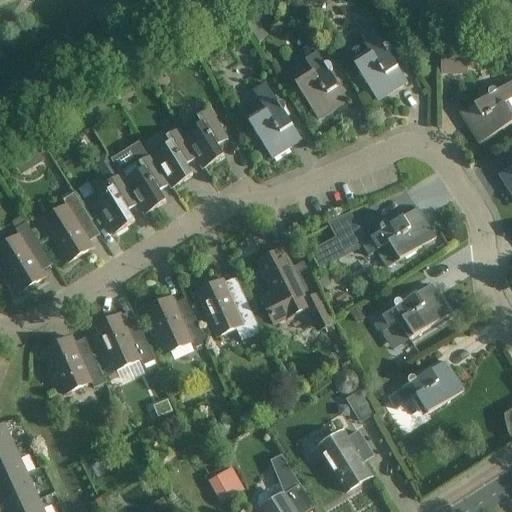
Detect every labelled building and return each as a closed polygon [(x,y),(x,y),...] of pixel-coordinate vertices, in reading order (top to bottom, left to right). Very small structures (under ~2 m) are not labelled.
[(371,28),(359,36),(372,57),(355,68),(378,103),(407,84),(389,56),(390,55),(391,53),(391,49),(388,47),(385,48),(384,48),(371,28)] [(325,66),(325,67),(312,47),(301,54),(314,75),(296,87),(318,121),(348,102),(330,75),(330,74),(332,71),(332,68),(329,66),(325,66)] [(467,50),(440,50),(441,77),(453,76),(467,76),(467,68),(467,50)] [(489,98),(461,116),(480,146),(497,135),(511,125),(511,83),(497,93),(496,93),(496,92),(495,92),(494,91),(492,91),(491,91),(490,92),(489,93),(489,94),(488,95),(488,96),(488,97),(489,98)] [(279,105),(279,106),(267,87),(256,94),(269,115),(251,127),(272,160),(302,141),(284,113),(286,110),(285,107),(282,105),(279,105)] [(95,106),(83,113),(91,127),(103,121),(95,106)] [(201,123),(181,136),(192,153),(203,171),(224,158),(213,140),(223,133),(208,110),(198,117),(201,123)] [(83,117),(73,123),(79,133),(89,127),(83,117)] [(170,144),(150,156),(165,179),(172,191),(193,178),(182,159),(192,153),(181,136),(177,130),(165,137),(170,144)] [(93,202),(103,219),(114,236),(135,223),(124,205),(134,198),(124,182),(107,155),(95,163),(112,190),(93,202)] [(124,182),(134,198),(145,217),(166,204),(155,185),(165,179),(150,156),(138,163),(143,171),(124,182)] [(511,168),(499,177),(511,196),(511,168)] [(42,222),(58,248),(69,265),(93,249),(80,228),(91,221),(74,194),(63,201),(67,207),(42,222)] [(335,240),(309,253),(318,271),(345,258),(363,249),(369,258),(376,253),(387,271),(401,262),(419,251),(436,240),(417,210),(389,228),(388,228),(388,227),(387,227),(387,226),(386,226),(385,226),(384,226),(383,226),(382,227),(381,227),(381,228),(381,229),(380,230),(380,231),(381,231),(381,232),(381,233),(367,242),(354,221),(350,214),(327,224),(332,233),(335,240)] [(11,224),(16,231),(19,237),(0,248),(0,260),(21,294),(46,279),(32,257),(43,251),(22,217),(11,224)] [(261,301),(270,319),(274,326),(305,310),(318,335),(336,326),(311,277),(300,283),(283,251),(258,264),(273,295),(261,301)] [(197,294),(205,312),(217,338),(237,329),(243,342),(261,333),(245,299),(233,304),(223,281),(197,294)] [(395,309),(376,322),(383,334),(403,321),(414,339),(450,316),(431,287),(403,305),(403,304),(400,302),(396,303),(395,306),(395,309)] [(206,345),(202,335),(194,316),(182,322),(172,299),(145,311),(166,357),(193,344),(196,350),(206,345)] [(361,309),(350,316),(356,325),(367,319),(361,309)] [(155,362),(151,352),(142,334),(131,339),(120,316),(94,328),(115,375),(142,362),(144,367),(155,362)] [(94,390),(106,385),(93,356),(82,361),(71,339),(45,351),(65,396),(92,384),(94,390)] [(409,382),(409,386),(389,399),(397,411),(417,398),(428,416),(464,393),(445,363),(417,381),(414,379),(411,380),(409,382)] [(333,381),(333,384),(333,387),(334,389),(335,391),(337,393),(339,395),(341,396),(344,397),(347,396),(350,396),(353,394),(355,393),(356,391),(357,389),(358,386),(358,384),(358,381),(357,378),(355,375),(353,373),(350,372),(348,371),(345,371),(343,372),(341,372),(338,374),(336,376),(334,378),(333,381)] [(381,386),(370,393),(376,402),(387,394),(381,386)] [(44,511),(5,424),(0,426),(0,511),(44,511)] [(322,455),(346,495),(372,479),(363,464),(373,457),(358,433),(348,440),(347,439),(322,455)] [(260,447),(239,457),(249,479),(270,470),(260,447)] [(288,468),(276,474),(281,484),(293,477),(288,468)] [(232,469),(208,483),(221,506),(245,492),(232,469)] [(300,487),(262,511),(263,511),(298,511),(311,504),(300,487)]
